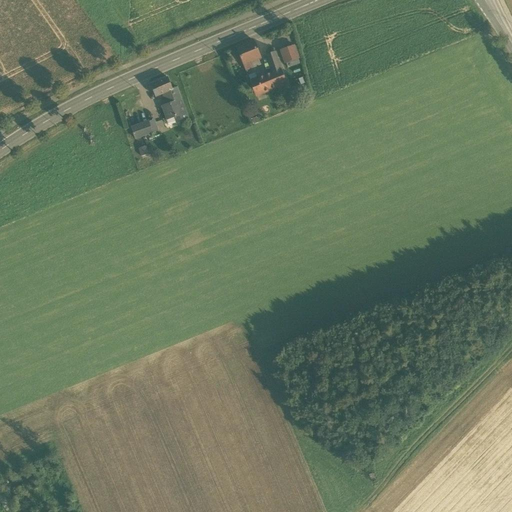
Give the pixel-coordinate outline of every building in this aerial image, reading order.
[(244,65),(246,70),(260,65),(258,60),(260,58),(253,41),(237,48),(244,65)] [(281,50),(285,64),(298,59),(293,46),(281,50)] [(273,74),(273,73),(281,71),(274,52),(266,55),(272,73),(273,74)] [(285,84),(281,71),(273,73),(278,87),(285,84)] [(251,82),(257,96),(278,87),(273,73),(273,74),(272,73),(251,82)] [(163,94),(164,98),(167,97),(166,93),(173,90),(173,89),(168,78),(151,85),(155,97),(163,94)] [(170,104),(170,105),(181,101),(177,88),(173,89),(173,90),(166,93),(167,97),(170,104)] [(175,117),(177,124),(188,120),(181,101),(170,105),(170,104),(162,107),(167,120),(175,117)] [(131,127),(135,138),(153,132),(149,121),(131,127)] [(141,156),(149,153),(147,145),(138,148),(141,156)]
